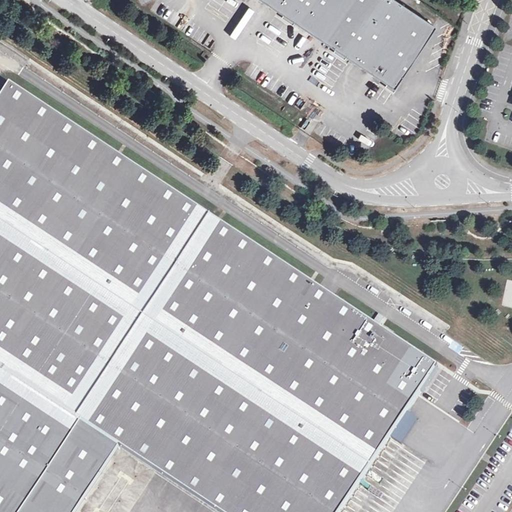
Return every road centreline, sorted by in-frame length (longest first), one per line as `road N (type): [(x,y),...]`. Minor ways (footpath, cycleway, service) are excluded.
road 1 (unclassified): [(440,184),(351,187),(66,0)]
road 2 (unclassified): [(440,184),(488,0)]
